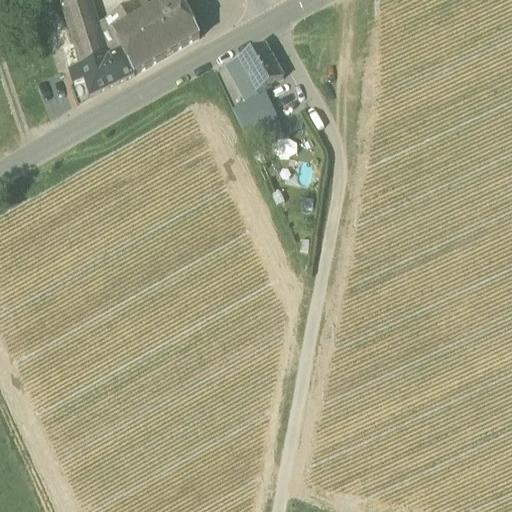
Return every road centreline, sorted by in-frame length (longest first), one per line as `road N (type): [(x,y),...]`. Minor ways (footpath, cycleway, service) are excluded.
road 1 (track): [(279,511),(342,160),(274,21)]
road 2 (unclassified): [(316,0),(0,174)]
